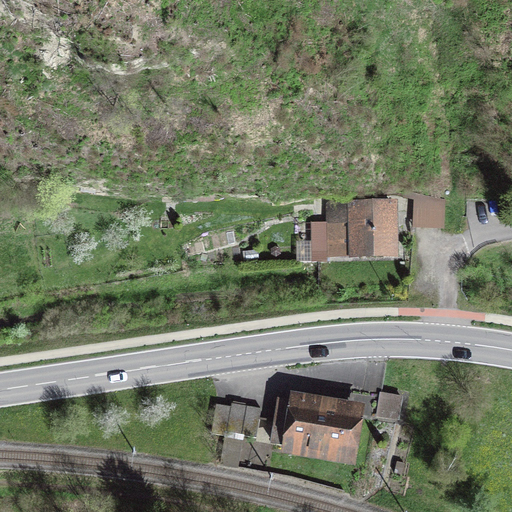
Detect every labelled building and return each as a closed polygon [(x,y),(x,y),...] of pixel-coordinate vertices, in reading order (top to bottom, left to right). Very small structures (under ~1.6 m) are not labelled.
[(211,199),(211,185),(165,186),(165,199),(211,199)] [(415,193),(414,226),(445,227),(446,194),(415,193)] [(326,203),(327,252),(390,252),(391,203),(326,203)] [(279,400),(272,443),(286,445),(285,453),(353,463),(361,413),(396,418),(399,396),(323,385),(321,399),(286,394),(285,401),(279,400)] [(260,405),(231,401),(231,404),(215,401),(210,431),(226,433),(226,430),(255,435),(260,405)]
